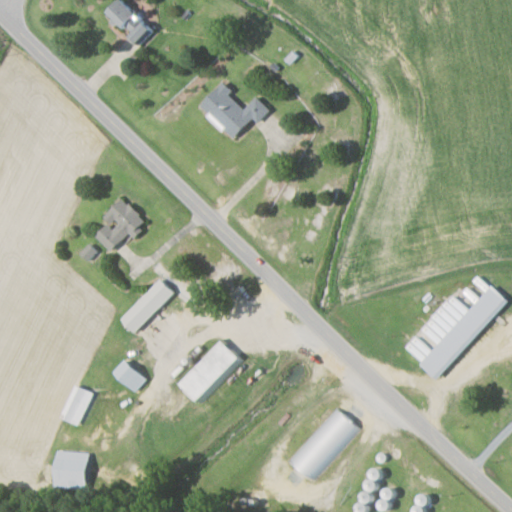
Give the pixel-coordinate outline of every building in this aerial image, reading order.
[(120,0),(108,13),(141,44),(155,30),(123,0),(120,0)] [(246,110),(230,95),(234,91),(225,82),(201,107),(234,140),(255,118),(259,123),(272,110),(258,97),(246,110)] [(97,236),(112,252),(130,233),(134,237),(149,222),(124,198),(107,215),(117,226),(114,229),(109,224),(97,236)] [(98,251),(90,244),(81,253),(89,261),(98,251)] [(121,318),(135,332),(176,293),(162,279),(121,318)] [(178,382),(201,404),(243,360),(220,338),(178,382)] [(147,379),(126,359),(114,372),(135,392),(147,379)] [(94,393),(77,385),(62,417),(79,425),(94,393)] [(291,460),(315,481),(362,429),(338,407),(291,460)] [(90,452),(57,451),(55,488),(88,489),(90,452)]
